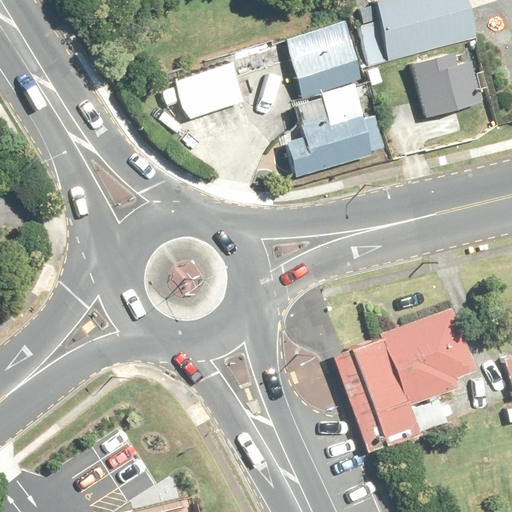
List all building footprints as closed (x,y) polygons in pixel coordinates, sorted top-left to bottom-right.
[(457,0),(377,0),(366,4),(384,61),(469,34),(457,0)] [(334,18),(274,39),(295,99),(280,104),(291,134),(274,140),(287,179),(377,147),(360,100),(346,105),(339,86),(356,80),(334,18)] [(454,47),(401,64),(420,121),(473,103),(454,47)] [(217,60),(179,76),(195,115),(233,100),(217,60)] [(352,350),(386,447),(422,434),(411,403),(459,386),(456,378),(479,370),(456,306),(381,333),(383,339),(352,350)] [(386,447),(352,350),(335,356),(370,452),(386,447)] [(511,354),(498,359),(511,399),(511,398),(511,354)]
